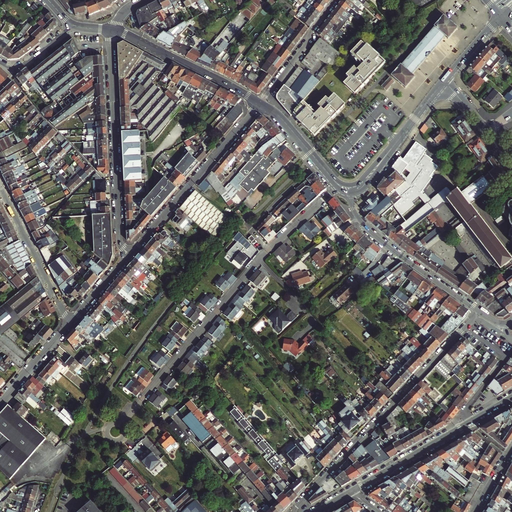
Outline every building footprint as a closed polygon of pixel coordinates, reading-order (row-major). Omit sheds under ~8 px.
[(85,0),(86,2),(89,13),(90,15),(101,11),(96,5),(92,0),(85,0)] [(106,0),(92,0),(96,5),(101,11),(112,6),(111,5),(106,0)] [(168,0),(159,0),(158,1),(164,11),(168,9),(169,10),(172,8),(170,6),(171,6),(168,0)] [(168,0),(171,6),(173,4),(174,6),(173,6),(176,12),(180,10),(180,9),(174,0),(168,0)] [(184,4),(181,0),(174,0),(180,9),(181,9),(185,6),(184,4)] [(195,0),(181,0),(184,4),(185,6),(186,8),(197,3),(195,0)] [(248,23),(265,3),(261,0),(248,0),(242,8),(239,11),(241,12),(248,18),(246,21),(248,23)] [(309,0),(307,3),(321,13),(324,9),(312,0),(309,0)] [(322,0),(312,0),(324,9),(328,4),(322,0)] [(338,5),(352,15),(354,17),(357,13),(355,11),(341,0),(338,5)] [(341,0),(355,11),(357,13),(360,9),(358,7),(348,0),(341,0)] [(164,11),(158,1),(148,6),(153,15),(155,14),(158,18),(159,19),(162,23),(163,25),(165,27),(167,30),(168,31),(182,24),(175,15),(168,19),(167,17),(164,11)] [(76,16),(89,13),(86,2),(74,6),(70,2),(64,6),(71,15),(76,16)] [(307,3),(304,8),(317,18),(320,15),(321,13),(307,3)] [(334,9),(334,10),(348,20),(352,15),(338,5),(334,9)] [(153,15),(148,6),(138,11),(137,14),(141,29),(153,21),(158,18),(155,14),(153,15)] [(304,8),(300,12),(314,23),(317,18),(304,8)] [(58,21),(48,10),(40,17),(53,30),(57,26),(58,21)] [(331,14),(344,25),(348,20),(334,10),(331,14)] [(230,23),(232,24),(241,12),(239,11),(236,15),(230,23)] [(296,17),(310,27),(314,23),(300,12),(296,17)] [(331,14),(327,19),(341,29),(344,25),(331,14)] [(435,27),(401,66),(401,65),(392,76),(406,88),(415,77),(412,75),(445,36),(448,38),(457,28),(444,16),(435,27)] [(38,18),(36,21),(48,34),(49,33),(53,30),(40,17),(38,18)] [(140,30),(146,34),(155,28),(162,23),(159,19),(154,23),(153,21),(141,29),(140,30)] [(341,29),(327,19),(324,24),(323,24),(337,34),(341,29)] [(245,20),(237,29),(240,32),(248,23),(246,21),(245,20)] [(34,24),(39,29),(32,35),(34,37),(38,40),(40,42),(48,34),(36,21),(34,24)] [(182,24),(168,31),(164,34),(161,36),(157,40),(171,49),(180,36),(188,27),(185,22),(184,23),(182,24)] [(32,26),(28,24),(18,36),(21,39),(22,38),(23,37),(27,32),(31,27),(32,26)] [(303,24),(298,30),(290,24),(288,26),(292,29),(296,32),(302,37),(309,29),(303,24)] [(320,29),(333,39),(337,34),(323,24),(320,29)] [(155,28),(146,34),(150,36),(151,37),(165,27),(163,25),(157,29),(155,28)] [(165,27),(151,37),(157,40),(161,36),(164,34),(162,32),(167,30),(165,27)] [(294,34),(290,40),(292,42),(296,45),(300,40),(302,37),(296,32),(292,29),(290,31),(294,34)] [(316,33),(322,37),(330,44),(333,39),(320,29),(316,33)] [(0,34),(0,54),(2,56),(10,43),(11,41),(0,34)] [(24,38),(28,43),(33,49),(35,47),(40,43),(40,42),(38,40),(34,37),(30,40),(26,36),(24,38)] [(183,38),(180,36),(171,49),(171,50),(178,53),(186,41),(183,39),(183,38)] [(284,48),(290,53),(296,45),(292,42),(290,40),(288,39),(285,36),(284,38),(289,42),(284,48)] [(20,40),(19,41),(28,53),(32,50),(33,49),(28,43),(24,38),(23,37),(22,38),(21,39),(20,40)] [(84,60),(82,56),(73,39),(64,46),(75,66),(70,70),(79,83),(91,73),(94,73),(93,58),(86,59),(84,60)] [(316,56),(320,59),(326,64),(332,68),(343,56),(320,39),(310,52),(316,56)] [(186,41),(178,53),(186,57),(193,49),(196,44),(195,44),(194,43),(195,43),(194,40),(193,40),(193,41),(190,47),(189,46),(190,43),(186,41)] [(211,46),(209,49),(204,55),(197,63),(200,64),(202,65),(210,69),(213,63),(216,60),(223,51),(229,45),(224,40),(219,47),(214,43),(211,46)] [(209,49),(211,46),(203,40),(200,44),(202,46),(203,45),(209,49)] [(19,41),(16,47),(24,56),(28,53),(19,41)] [(119,80),(126,80),(144,53),(123,42),(117,44),(119,80)] [(361,42),(351,53),(361,64),(356,69),(355,67),(347,76),(350,79),(344,84),(355,94),(373,75),(372,74),(375,72),(376,73),(385,63),(367,46),(366,47),(361,42)] [(488,47),(493,51),(496,47),(492,42),(488,47)] [(10,43),(2,56),(7,59),(16,47),(10,43)] [(235,57),(233,60),(229,67),(224,76),(232,80),(237,72),(238,70),(243,62),(238,59),(242,54),(241,54),(246,48),(242,45),(237,50),(237,51),(238,52),(237,54),(235,57)] [(267,48),(273,53),(276,55),(278,52),(269,45),(267,48)] [(31,73),(33,76),(54,102),(57,100),(58,103),(60,105),(64,110),(49,122),(55,128),(70,118),(77,113),(79,111),(83,109),(81,107),(84,104),(79,98),(78,100),(70,90),(79,83),(70,70),(75,66),(64,46),(39,66),(31,73)] [(16,47),(7,59),(9,60),(20,59),(24,56),(16,47)] [(483,52),(497,64),(499,62),(502,65),(505,62),(493,51),(488,47),(483,52)] [(278,56),(284,61),(290,53),(284,48),(278,56)] [(204,55),(193,49),(186,57),(189,59),(197,63),(204,55)] [(96,50),(82,56),(84,60),(86,59),(93,58),(94,57),(104,57),(104,53),(104,52),(96,52),(96,50)] [(223,51),(216,60),(213,63),(210,69),(215,71),(219,62),(220,62),(222,58),(223,59),(227,54),(223,51)] [(483,52),(479,57),(492,69),(497,64),(483,52)] [(152,83),(167,65),(144,53),(126,80),(119,80),(120,99),(121,108),(130,107),(137,109),(137,110),(137,113),(138,116),(138,119),(138,122),(138,125),(142,125),(143,128),(143,131),(147,131),(149,137),(150,141),(152,143),(172,120),(182,109),(176,105),(171,99),(167,96),(165,94),(163,93),(152,83)] [(219,62),(215,71),(220,74),(226,60),(227,61),(230,56),(229,55),(227,54),(223,59),(222,58),(220,62),(219,62)] [(226,60),(220,74),(222,75),(224,76),(229,67),(233,60),(235,57),(233,55),(232,57),(230,56),(227,61),(226,60)] [(278,56),(275,60),(267,55),(266,57),(263,55),(261,57),(268,62),(278,69),(284,61),(278,56)] [(104,72),(104,57),(94,57),(93,58),(94,73),(104,72)] [(479,57),(474,63),(488,75),(490,72),(492,74),(494,71),(492,69),(479,57)] [(278,69),(268,62),(262,70),(266,73),(272,77),(277,70),(278,69)] [(172,80),(180,67),(173,63),(161,80),(165,82),(168,78),(172,80)] [(469,68),(474,72),(477,74),(483,80),(488,75),(474,63),(472,65),(469,68)] [(188,71),(180,67),(172,80),(171,81),(177,85),(180,81),(184,83),(191,72),(188,71)] [(0,84),(8,76),(0,68),(0,84)] [(21,72),(28,81),(33,76),(31,73),(27,68),(21,72)] [(238,83),(243,86),(251,73),(246,70),(243,76),(238,83)] [(292,87),(290,90),(284,86),(278,94),(278,101),(291,116),(293,114),(295,113),(294,112),(303,101),(320,81),(316,78),(315,79),(305,71),(303,74),(300,76),(298,79),(296,82),(294,84),(292,87)] [(20,87),(23,85),(27,91),(30,89),(32,92),(35,90),(28,81),(21,72),(16,77),(14,79),(20,87)] [(105,97),(105,77),(104,72),(94,73),(91,73),(79,83),(70,90),(78,100),(79,98),(84,104),(81,107),(83,109),(88,106),(101,97),(105,97)] [(183,94),(188,86),(196,75),(191,72),(184,83),(179,90),(182,94),(183,94)] [(232,80),(238,83),(243,76),(237,72),(232,80)] [(243,86),(250,90),(254,82),(256,79),(256,78),(257,75),(251,73),(243,86)] [(259,80),(266,85),(272,77),(266,73),(261,78),(257,75),(256,78),(257,79),(259,80)] [(475,92),(484,81),(483,80),(477,74),(467,85),(475,92)] [(186,105),(180,100),(176,105),(182,109),(193,120),(198,115),(196,114),(190,109),(189,108),(192,102),(194,99),(196,93),(204,79),(196,75),(188,86),(183,94),(182,96),(184,97),(189,100),(186,105)] [(390,78),(382,86),(387,90),(395,82),(390,78)] [(200,101),(206,90),(205,90),(211,83),(205,80),(204,79),(196,93),(199,94),(196,100),(199,102),(200,101)] [(259,80),(257,84),(254,82),(250,90),(257,94),(259,94),(266,85),(259,80)] [(13,81),(9,85),(18,95),(22,92),(22,91),(13,81)] [(179,90),(184,83),(180,81),(177,85),(175,87),(178,90),(179,90)] [(210,101),(222,89),(213,84),(211,83),(205,90),(206,90),(208,92),(206,95),(211,98),(207,103),(208,104),(210,101)] [(9,85),(5,89),(10,94),(14,99),(16,97),(18,95),(9,85)] [(0,93),(0,110),(4,107),(10,102),(12,100),(10,99),(8,101),(6,98),(10,94),(5,89),(0,93)] [(210,101),(214,105),(227,91),(222,89),(210,101)] [(174,95),(168,90),(165,94),(167,96),(171,99),(174,95)] [(503,97),(495,90),(486,101),(493,108),(503,97)] [(218,109),(222,105),(232,94),(230,93),(227,91),(214,105),(218,109)] [(22,104),(28,98),(24,94),(18,99),(22,104)] [(232,94),(222,105),(225,107),(221,112),(222,113),(226,108),(237,97),(232,94)] [(174,95),(171,99),(176,105),(180,100),(177,98),(174,95)] [(295,113),(293,114),(298,118),(297,119),(315,137),(324,127),(323,126),(325,124),(326,125),(345,105),(334,95),(329,100),(326,98),(318,106),(319,108),(314,113),(303,101),(294,112),(295,113)] [(105,97),(101,97),(88,106),(91,109),(106,109),(106,102),(105,97)] [(237,97),(226,108),(230,112),(237,104),(242,99),(237,97)] [(16,109),(22,104),(18,99),(15,101),(13,100),(12,100),(10,102),(16,109)] [(45,117),(53,110),(51,108),(58,103),(57,100),(54,102),(49,106),(41,112),(45,117)] [(10,102),(4,107),(10,114),(16,109),(10,102)] [(210,106),(208,104),(201,111),(203,113),(210,106)] [(237,104),(230,112),(225,117),(234,124),(238,119),(243,113),(242,107),(237,104)] [(77,113),(85,123),(107,122),(106,116),(93,117),(93,113),(92,114),(90,110),(91,109),(88,106),(83,109),(79,111),(77,113)] [(7,118),(10,114),(4,107),(0,110),(0,114),(4,120),(14,131),(20,126),(19,125),(17,123),(13,126),(7,118)] [(31,114),(30,115),(32,117),(37,121),(41,116),(37,112),(36,109),(35,108),(30,113),(31,114)] [(54,112),(53,110),(45,117),(49,121),(62,110),(60,108),(54,112)] [(28,110),(22,116),(25,119),(28,117),(27,116),(30,113),(28,110)] [(32,117),(28,121),(27,120),(26,121),(32,126),(37,121),(32,117)] [(225,117),(223,120),(231,127),(234,124),(225,117)] [(259,131),(269,122),(263,117),(260,117),(250,127),(256,133),(259,131)] [(451,123),(459,133),(469,126),(464,118),(459,122),(457,119),(451,123)] [(0,140),(15,133),(14,131),(4,120),(0,122),(0,128),(3,132),(0,133),(0,140)] [(222,121),(220,123),(228,130),(231,127),(223,120),(222,121)] [(271,120),(269,122),(259,131),(264,136),(276,126),(271,120)] [(47,129),(43,133),(47,136),(54,129),(50,126),(46,122),(45,121),(42,124),(47,129)] [(220,123),(218,125),(226,132),(228,130),(220,123)] [(218,125),(216,128),(224,135),(226,132),(218,125)] [(281,133),(276,126),(264,136),(266,139),(263,142),(260,144),(260,145),(261,146),(262,147),(281,133)] [(470,137),(475,133),(469,126),(459,133),(462,138),(467,144),(472,140),(470,137)] [(247,131),(245,134),(251,140),(256,133),(250,127),(247,131)] [(50,140),(58,133),(54,129),(47,136),(50,140)] [(447,136),(442,130),(437,133),(437,132),(431,136),(437,144),(447,136)] [(145,181),(140,131),(122,132),(122,133),(123,133),(123,138),(123,139),(123,144),(123,145),(123,151),(124,157),(123,157),(123,158),(124,158),(124,163),(124,164),(124,169),(124,170),(124,175),(124,176),(124,182),(136,181),(137,181),(145,181)] [(43,133),(40,136),(36,132),(32,136),(36,140),(40,144),(43,140),(47,136),(43,133)] [(20,138),(15,133),(0,140),(0,153),(23,141),(20,138)] [(287,140),(281,133),(262,147),(254,155),(250,160),(240,172),(246,177),(239,185),(241,187),(247,180),(260,166),(272,152),(274,151),(274,150),(275,150),(277,148),(278,146),(286,140),(287,140)] [(59,134),(57,137),(62,143),(65,140),(63,138),(61,136),(59,134)] [(186,148),(193,158),(199,163),(207,155),(202,143),(200,137),(198,134),(193,137),(196,142),(199,141),(200,145),(198,148),(198,147),(196,149),(193,144),(192,145),(189,139),(185,142),(186,144),(187,146),(186,148)] [(245,134),(241,138),(252,149),(253,148),(252,147),(254,146),(255,147),(256,145),(251,140),(245,134)] [(43,140),(40,144),(43,147),(50,140),(47,136),(43,140)] [(252,149),(241,138),(237,143),(248,154),(250,152),(252,149)] [(29,148),(32,151),(40,144),(36,140),(32,144),(27,140),(26,139),(23,142),(28,147),(29,148)] [(472,140),(467,144),(473,153),(475,154),(485,147),(479,139),(475,143),(472,140)] [(65,140),(62,143),(60,145),(67,152),(72,146),(65,140)] [(23,141),(0,153),(0,161),(28,147),(23,142),(23,141)] [(79,150),(83,154),(108,153),(108,152),(108,141),(91,142),(84,142),(84,145),(89,145),(89,148),(77,148),(79,150)] [(248,154),(237,143),(233,147),(240,154),(244,158),(248,154)] [(36,155),(43,147),(40,144),(32,151),(33,152),(35,154),(36,155)] [(67,152),(60,145),(57,147),(54,150),(61,157),(67,152)] [(254,155),(262,147),(261,146),(253,154),(254,155)] [(28,147),(0,161),(0,169),(16,161),(33,152),(32,151),(29,148),(28,147)] [(235,156),(236,158),(240,161),(242,159),(238,156),(240,154),(233,147),(230,151),(235,156)] [(484,166),(489,161),(486,158),(490,154),(485,147),(475,154),(484,166)] [(278,159),(280,162),(285,166),(288,164),(295,155),(288,148),(281,156),(278,159)] [(49,156),(56,162),(61,157),(54,150),(53,151),(54,152),(53,153),(51,155),(49,156)] [(276,152),(274,150),(274,151),(272,152),(260,166),(247,180),(252,185),(272,164),(273,165),(275,162),(278,159),(281,156),(276,152)] [(229,163),(235,156),(230,151),(229,151),(223,157),(229,163)] [(87,167),(79,158),(81,156),(80,155),(77,157),(74,160),(76,161),(78,163),(89,175),(94,170),(89,165),(87,167)] [(45,163),(50,168),(56,162),(49,156),(45,160),(43,162),(44,163),(45,164),(45,163)] [(223,157),(218,164),(225,170),(226,171),(231,165),(229,163),(223,157)] [(505,178),(506,174),(493,157),(489,161),(495,169),(484,177),(492,188),(505,178)] [(94,166),(99,172),(103,171),(104,177),(109,173),(108,162),(108,159),(98,160),(99,166),(94,166)] [(18,165),(16,161),(0,169),(3,176),(21,166),(20,163),(18,165)] [(73,170),(75,172),(83,181),(89,175),(78,163),(76,161),(70,167),(71,167),(73,170)] [(171,175),(172,176),(181,184),(186,179),(167,163),(165,165),(173,173),(171,175)] [(25,164),(21,166),(3,176),(6,181),(22,173),(28,170),(25,164)] [(212,171),(218,176),(217,177),(221,183),(226,178),(227,176),(226,175),(225,176),(222,174),(225,170),(218,164),(212,171)] [(267,171),(273,165),(272,164),(252,185),(247,180),(241,187),(248,193),(251,189),(254,191),(270,173),(267,171)] [(212,171),(199,187),(204,191),(211,184),(217,191),(218,190),(234,213),(240,209),(235,202),(232,199),(231,198),(225,189),(224,188),(221,183),(217,177),(218,176),(212,171)] [(405,182),(396,171),(386,180),(396,190),(405,182)] [(73,175),(70,178),(71,179),(78,186),(83,181),(75,172),(73,175)] [(25,179),(22,173),(6,181),(7,184),(9,187),(25,179)] [(64,183),(72,191),(78,186),(71,179),(68,182),(62,175),(59,178),(62,181),(64,183)] [(91,181),(92,195),(96,194),(106,194),(106,180),(103,180),(98,175),(96,175),(96,180),(91,181)] [(310,188),(320,180),(315,175),(313,175),(302,184),(300,187),(302,190),(306,186),(310,188)] [(181,184),(172,176),(168,181),(177,189),(181,184)] [(483,176),(461,194),(470,206),(473,203),(474,203),(492,188),(484,177),(483,176)] [(159,182),(161,184),(148,198),(153,203),(150,206),(144,200),(143,203),(142,207),(141,209),(151,218),(157,211),(177,189),(168,181),(164,177),(159,182)] [(378,190),(386,199),(389,196),(393,202),(400,195),(396,190),(386,180),(385,178),(384,178),(384,179),(383,181),(383,180),(382,181),(381,183),(380,183),(381,183),(379,185),(378,187),(377,187),(378,187),(378,189),(377,189),(377,190),(378,190)] [(28,185),(25,179),(9,187),(12,193),(28,185)] [(302,190),(299,192),(302,196),(292,205),(286,210),(282,213),(275,220),(272,223),(268,227),(260,234),(268,243),(293,219),(327,189),(320,180),(310,188),(306,186),(302,190)] [(229,184),(225,189),(231,198),(234,196),(238,191),(229,184)] [(32,191),(28,185),(12,193),(15,200),(32,191)] [(292,205),(302,196),(299,192),(302,190),(300,187),(285,199),(281,204),(285,208),(290,203),(292,205)] [(36,189),(32,191),(15,200),(18,206),(35,197),(34,194),(37,193),(36,189)] [(179,209),(195,222),(203,229),(213,239),(230,220),(196,190),(179,209)] [(406,222),(401,226),(406,233),(408,232),(409,231),(411,230),(429,216),(435,212),(432,208),(429,204),(427,201),(424,197),(419,190),(414,195),(408,200),(405,196),(396,204),(394,206),(399,212),(406,222)] [(447,200),(464,222),(457,228),(456,229),(456,230),(456,231),(457,232),(461,237),(463,236),(463,235),(464,234),(464,232),(464,231),(464,230),(465,229),(468,227),(496,263),(494,265),(498,271),(504,267),(511,260),(505,252),(484,225),(470,206),(461,194),(458,190),(447,200)] [(408,200),(414,195),(411,192),(405,196),(408,200)] [(125,204),(143,203),(144,200),(145,199),(136,199),(136,195),(125,196),(125,204)] [(381,204),(388,211),(394,206),(396,204),(393,202),(389,196),(386,199),(382,202),(381,204)] [(511,196),(499,207),(498,207),(498,208),(499,208),(503,213),(503,214),(504,214),(507,219),(508,219),(508,220),(509,220),(509,221),(510,223),(509,223),(509,224),(510,224),(511,227),(511,228),(511,229),(511,230),(510,231),(509,231),(509,232),(509,233),(509,234),(509,235),(509,236),(508,237),(509,237),(510,238),(511,239),(511,240),(511,241),(511,242),(511,241),(511,196)] [(36,197),(35,197),(18,206),(21,211),(38,202),(36,197)] [(373,225),(386,213),(388,211),(381,204),(382,202),(377,197),(372,202),(370,200),(370,199),(366,203),(368,205),(363,210),(368,216),(365,219),(373,225)] [(334,198),(329,203),(335,211),(341,206),(334,198)] [(23,215),(24,218),(40,210),(38,207),(40,206),(39,202),(38,202),(21,211),(23,215)] [(125,204),(126,212),(133,212),(140,211),(141,209),(142,207),(143,203),(125,204)] [(281,204),(275,209),(279,213),(285,208),(281,204)] [(330,215),(335,222),(346,213),(344,210),(341,206),(335,211),(329,215),(330,215)] [(111,207),(91,208),(92,212),(85,212),(85,214),(83,214),(83,216),(95,215),(104,215),(111,215),(111,207)] [(40,210),(24,218),(27,224),(45,215),(42,209),(40,210)] [(138,220),(144,226),(151,218),(141,209),(140,211),(139,213),(141,216),(138,220)] [(195,222),(179,209),(176,213),(178,214),(173,220),(173,222),(175,223),(177,223),(180,226),(187,219),(188,220),(189,222),(190,223),(192,225),(195,222)] [(126,220),(134,220),(136,220),(136,219),(137,217),(138,215),(134,216),(133,212),(126,212),(126,220)] [(272,223),(275,220),(274,218),(276,216),(273,212),(263,222),(268,227),(272,223)] [(388,224),(392,227),(397,222),(401,226),(406,222),(399,212),(388,224)] [(434,222),(440,218),(435,212),(429,216),(434,222)] [(330,233),(351,219),(346,213),(335,222),(327,228),(330,233)] [(392,227),(388,224),(384,220),(388,214),(386,213),(373,225),(385,235),(392,227)] [(93,253),(94,254),(109,267),(110,265),(113,256),(112,224),(111,218),(104,219),(104,215),(95,215),(96,222),(100,222),(100,227),(96,228),(97,241),(101,241),(101,246),(97,247),(97,251),(93,253)] [(330,215),(321,222),(327,228),(335,222),(330,215)] [(28,225),(32,233),(44,226),(45,225),(42,220),(44,219),(43,217),(28,225)] [(0,228),(10,223),(7,218),(0,221),(0,228)] [(440,218),(434,222),(443,233),(449,229),(440,218)] [(180,226),(184,230),(190,223),(189,222),(188,220),(187,219),(180,226)] [(127,232),(127,240),(131,241),(140,231),(135,227),(134,228),(134,226),(134,225),(134,224),(136,220),(134,220),(126,220),(126,224),(127,227),(126,227),(126,228),(127,228),(127,231),(127,232)] [(134,228),(135,227),(140,231),(144,226),(138,220),(134,225),(134,226),(134,228)] [(260,234),(268,227),(263,222),(256,230),(260,234)] [(312,226),(308,222),(298,231),(301,234),(303,233),(310,241),(321,231),(314,224),(312,226)] [(0,235),(13,229),(10,223),(0,228),(0,235)] [(49,232),(53,229),(48,223),(45,227),(46,231),(47,232),(51,236),(37,243),(47,262),(53,258),(48,247),(56,243),(55,241),(56,240),(57,236),(54,233),(52,235),(49,232)] [(357,244),(364,237),(353,226),(344,232),(357,244)] [(385,235),(390,239),(399,227),(398,226),(397,226),(396,226),(395,226),(394,226),(393,226),(392,227),(385,235)] [(399,227),(390,239),(392,241),(394,242),(406,233),(401,226),(399,227)] [(0,242),(16,235),(13,229),(0,235),(0,242)] [(39,230),(32,234),(37,243),(51,236),(47,232),(44,234),(43,233),(41,234),(39,230)] [(157,234),(153,238),(161,245),(169,251),(171,249),(167,245),(166,246),(164,244),(169,238),(170,239),(172,238),(167,234),(168,233),(165,231),(164,231),(163,230),(159,236),(157,234)] [(407,252),(413,243),(406,238),(408,236),(406,233),(394,242),(400,247),(401,247),(407,252)] [(18,239),(16,235),(0,242),(0,249),(8,246),(6,243),(8,242),(9,243),(18,239)] [(424,248),(427,250),(442,238),(440,236),(439,235),(426,246),(424,248)] [(226,255),(233,261),(231,263),(238,269),(240,266),(241,266),(242,265),(245,267),(251,260),(248,257),(247,258),(240,252),(244,248),(246,250),(250,245),(241,237),(226,255)] [(373,245),(364,237),(357,244),(356,246),(359,249),(356,252),(359,255),(361,257),(373,245)] [(151,242),(149,244),(160,254),(167,260),(170,256),(159,247),(161,245),(153,238),(151,242)] [(16,269),(19,272),(31,264),(19,240),(8,246),(0,249),(0,250),(1,252),(5,256),(12,264),(16,269)] [(424,248),(426,246),(423,242),(421,243),(420,243),(417,246),(413,243),(407,252),(412,256),(414,257),(419,252),(424,248)] [(160,254),(149,244),(144,249),(162,264),(164,261),(161,259),(161,258),(158,256),(160,254)] [(461,244),(456,247),(464,257),(468,254),(461,244)] [(287,249),(284,245),(278,250),(273,254),(276,257),(278,256),(285,264),(296,254),(290,247),(287,249)] [(381,251),(373,245),(361,257),(363,259),(365,256),(373,262),(381,251)] [(321,250),(313,257),(322,268),(337,254),(332,248),(325,255),(321,250)] [(459,289),(464,283),(453,275),(442,267),(445,262),(427,250),(424,248),(419,252),(414,257),(459,289)] [(159,267),(162,264),(144,249),(139,255),(135,259),(146,268),(148,270),(150,268),(146,264),(148,262),(148,263),(149,263),(150,263),(151,263),(152,263),(153,262),(159,267)] [(47,262),(49,266),(64,255),(65,257),(67,256),(63,251),(62,251),(53,258),(47,262)] [(93,261),(105,271),(109,267),(94,254),(90,259),(93,261)] [(64,255),(49,266),(53,275),(59,287),(66,281),(68,279),(74,274),(76,272),(73,267),(74,266),(70,260),(67,256),(65,257),(64,255)] [(9,267),(12,264),(5,256),(2,259),(9,267)] [(384,263),(389,267),(397,262),(389,256),(384,263)] [(462,265),(471,275),(478,268),(481,271),(482,273),(483,274),(486,271),(478,259),(474,262),(471,258),(462,265)] [(0,269),(3,272),(9,267),(2,259),(0,260),(0,269)] [(146,268),(135,259),(131,264),(146,277),(149,279),(151,276),(145,270),(146,268)] [(89,268),(91,270),(99,278),(105,271),(93,261),(88,266),(89,268)] [(87,271),(89,268),(88,266),(86,265),(85,264),(83,262),(81,264),(87,271)] [(385,270),(389,267),(384,263),(382,262),(380,265),(375,269),(378,274),(385,270)] [(453,275),(464,283),(471,275),(462,265),(457,271),(445,262),(442,267),(453,275)] [(399,280),(409,267),(403,263),(401,263),(395,268),(390,271),(396,278),(396,279),(395,281),(398,283),(400,280),(399,280)] [(18,273),(26,283),(36,274),(31,264),(19,272),(18,273)] [(127,268),(138,278),(142,281),(146,277),(131,264),(127,268)] [(19,272),(16,269),(13,271),(9,267),(3,272),(10,280),(14,276),(18,273),(19,272)] [(357,267),(353,272),(357,278),(363,272),(357,267)] [(410,268),(409,267),(399,280),(400,280),(398,283),(396,285),(397,285),(400,288),(407,279),(413,271),(410,268)] [(137,280),(138,278),(127,268),(123,273),(142,289),(144,287),(142,285),(137,280)] [(470,296),(474,292),(478,287),(473,283),(482,273),(481,271),(478,268),(471,275),(464,283),(459,289),(470,296)] [(91,287),(99,278),(91,270),(84,278),(86,281),(91,287)] [(256,273),(250,280),(261,290),(265,286),(263,284),(261,282),(263,279),(264,280),(267,277),(260,270),(257,273),(256,273)] [(287,284),(291,288),(296,286),(297,287),(311,280),(307,271),(301,274),(300,272),(292,275),(293,279),(285,282),(287,284)] [(394,281),(396,278),(390,271),(386,274),(385,275),(389,281),(388,282),(392,286),(394,284),(393,284),(395,282),(394,281)] [(413,271),(407,279),(411,281),(405,289),(413,295),(425,280),(413,271)] [(229,284),(230,285),(236,278),(229,272),(223,279),(222,278),(216,285),(223,292),(229,284)] [(24,284),(26,283),(18,273),(14,276),(10,280),(17,289),(23,283),(24,284)] [(119,278),(132,290),(134,288),(138,291),(139,291),(142,294),(144,291),(142,289),(123,273),(121,275),(119,278)] [(488,297),(505,285),(504,283),(507,281),(501,274),(496,277),(499,281),(492,287),(487,290),(479,296),(476,300),(480,304),(483,305),(490,300),(488,297)] [(389,281),(385,275),(376,282),(377,282),(389,291),(390,289),(385,285),(388,282),(389,281)] [(9,328),(19,319),(24,315),(29,312),(37,304),(47,296),(37,276),(0,306),(0,335),(4,332),(9,328)] [(362,285),(363,286),(366,291),(373,285),(377,282),(376,282),(374,278),(373,278),(372,276),(362,285)] [(119,278),(115,282),(130,296),(134,291),(132,290),(119,278)] [(86,281),(81,287),(79,285),(73,279),(71,282),(68,279),(66,281),(73,289),(78,293),(82,297),(88,290),(91,287),(86,281)] [(421,298),(431,284),(425,280),(413,295),(410,299),(406,304),(410,307),(418,296),(421,298)] [(73,289),(66,281),(59,287),(64,296),(65,297),(66,297),(67,296),(67,295),(71,299),(71,300),(72,301),(73,301),(74,300),(74,299),(74,298),(78,293),(73,289)] [(130,296),(115,282),(113,285),(111,287),(124,299),(126,297),(131,301),(134,299),(132,298),(130,296)] [(478,287),(474,292),(479,296),(487,290),(484,286),(486,285),(484,282),(478,287)] [(4,285),(0,288),(0,292),(0,293),(8,287),(7,285),(8,284),(7,283),(5,284),(4,285)] [(347,284),(334,296),(332,298),(331,300),(334,303),(336,303),(338,301),(341,304),(355,292),(347,284)] [(438,288),(431,284),(421,298),(422,299),(426,302),(438,288)] [(511,296),(511,299),(511,300),(511,301),(511,288),(511,287),(509,285),(507,287),(503,290),(505,292),(507,290),(511,296)] [(241,293),(240,292),(234,299),(243,306),(255,292),(248,286),(241,293)] [(124,299),(111,287),(107,292),(121,304),(122,302),(124,304),(127,301),(124,299)] [(438,288),(426,302),(424,305),(421,309),(425,312),(429,306),(432,309),(444,293),(443,292),(438,288)] [(398,290),(394,295),(406,304),(410,299),(398,290)] [(503,290),(495,296),(497,299),(498,300),(502,297),(504,299),(505,301),(509,298),(505,292),(503,290)] [(107,292),(103,296),(123,314),(124,313),(128,316),(131,313),(121,304),(107,292)] [(271,298),(276,301),(280,297),(275,293),(271,298)] [(450,297),(444,293),(432,309),(434,311),(435,310),(437,312),(440,309),(450,297)] [(214,303),(215,303),(218,300),(210,294),(208,297),(207,296),(200,304),(208,310),(214,303)] [(410,307),(406,304),(394,295),(390,301),(400,309),(422,329),(423,328),(440,345),(442,343),(449,336),(440,329),(433,324),(429,321),(430,319),(425,314),(423,317),(418,312),(417,313),(415,311),(411,307),(410,307)] [(47,296),(37,304),(44,317),(55,311),(47,296)] [(98,302),(104,308),(105,306),(120,319),(124,315),(123,314),(103,296),(98,302)] [(497,299),(495,296),(490,300),(483,305),(486,308),(497,299)] [(453,299),(450,297),(440,309),(444,312),(444,311),(453,299)] [(501,304),(505,309),(509,314),(511,311),(511,301),(511,300),(509,298),(505,301),(501,304)] [(223,314),(231,321),(242,308),(243,306),(234,299),(231,302),(228,306),(230,307),(223,314)] [(462,306),(453,299),(444,311),(451,317),(462,306)] [(498,300),(497,299),(486,308),(489,310),(495,306),(498,308),(502,311),(505,309),(501,304),(498,300)] [(92,308),(99,314),(104,309),(104,308),(98,302),(92,308)] [(201,311),(194,304),(191,307),(188,304),(181,312),(193,322),(199,315),(198,314),(201,311)] [(468,316),(469,311),(462,306),(451,317),(449,319),(443,326),(440,329),(449,336),(468,316)] [(99,314),(92,308),(89,312),(86,315),(102,329),(109,322),(104,318),(99,314)] [(502,311),(495,315),(496,316),(497,317),(498,317),(503,317),(504,317),(509,314),(505,309),(502,311)] [(273,326),(273,331),(278,335),(282,331),(281,330),(287,325),(288,325),(296,318),(290,312),(285,317),(285,319),(284,320),(281,317),(282,317),(277,312),(276,313),(273,310),(269,313),(272,317),(269,320),(274,325),(273,326)] [(429,321),(433,324),(439,318),(435,314),(430,319),(429,321)] [(24,315),(19,319),(26,325),(30,320),(24,315)] [(102,329),(86,315),(82,320),(98,333),(102,329)] [(219,317),(213,324),(214,325),(208,333),(216,339),(225,328),(223,326),(226,323),(219,317)] [(52,332),(36,318),(32,323),(48,336),(52,332)] [(82,320),(78,325),(93,337),(96,333),(103,340),(104,338),(98,333),(82,320)] [(180,336),(181,337),(187,330),(178,322),(172,330),(173,330),(170,333),(177,339),(180,336)] [(48,336),(32,323),(28,327),(30,329),(40,338),(44,341),(48,336)] [(74,329),(80,334),(87,341),(89,343),(93,338),(93,337),(78,325),(74,329)] [(4,332),(15,342),(19,337),(18,336),(9,328),(4,332)] [(434,351),(440,345),(423,328),(422,329),(420,331),(427,339),(429,338),(430,339),(423,347),(431,355),(434,351)] [(40,338),(30,329),(28,332),(29,333),(23,340),(31,347),(37,341),(38,341),(40,338)] [(75,339),(80,334),(74,329),(66,338),(76,351),(83,346),(75,339)] [(281,343),(282,352),(289,351),(291,352),(294,352),(298,354),(299,351),(304,342),(308,335),(302,331),(295,344),(290,341),(281,343)] [(175,342),(177,339),(170,333),(168,336),(167,336),(161,343),(169,351),(176,343),(175,342)] [(213,342),(205,336),(202,340),(210,346),(213,342)] [(418,346),(416,348),(419,350),(427,359),(431,355),(423,347),(414,338),(411,340),(418,346)] [(463,338),(459,342),(470,353),(469,354),(471,356),(473,353),(472,351),(470,349),(472,346),(463,338)] [(25,362),(0,340),(0,350),(3,353),(9,358),(20,368),(25,362)] [(202,340),(196,347),(194,346),(189,353),(197,361),(210,346),(202,340)] [(459,342),(455,346),(464,355),(467,352),(469,354),(470,353),(459,342)] [(424,362),(406,346),(405,344),(402,347),(405,349),(406,348),(407,349),(406,350),(410,354),(408,356),(408,357),(410,359),(411,360),(419,367),(424,362)] [(419,350),(416,348),(414,346),(412,348),(408,344),(406,346),(424,362),(427,359),(419,350)] [(451,350),(458,357),(460,355),(463,358),(461,360),(462,361),(463,360),(466,357),(464,355),(455,346),(451,350)] [(170,357),(160,349),(158,352),(157,351),(150,359),(160,367),(166,360),(167,361),(170,357)] [(398,353),(405,360),(408,357),(408,356),(401,350),(398,353)] [(461,362),(465,365),(467,363),(463,360),(462,361),(461,360),(458,357),(451,350),(449,352),(447,354),(459,365),(461,362)] [(9,358),(3,353),(0,356),(2,358),(0,359),(0,369),(3,372),(10,364),(7,361),(9,358)] [(87,353),(78,363),(82,366),(86,369),(94,359),(87,353)] [(397,360),(404,367),(413,374),(416,370),(408,363),(405,360),(398,353),(394,357),(397,360)] [(447,354),(444,358),(455,368),(459,365),(447,354)] [(492,370),(499,362),(490,355),(487,359),(489,361),(486,365),(492,370)] [(50,364),(57,370),(62,364),(64,365),(67,368),(69,366),(66,363),(57,356),(50,364)] [(66,363),(69,366),(76,372),(82,366),(78,363),(72,357),(66,363)] [(185,357),(183,360),(184,361),(178,369),(185,375),(194,364),(185,357)] [(440,361),(447,368),(452,372),(455,368),(444,358),(440,361)] [(408,363),(416,370),(419,367),(411,360),(408,363)] [(447,368),(440,361),(434,368),(440,373),(441,374),(447,368)] [(59,371),(57,370),(50,364),(45,370),(52,376),(55,379),(60,373),(59,371)] [(402,385),(405,383),(389,368),(386,371),(378,364),(376,366),(383,372),(399,388),(402,385)] [(389,368),(405,383),(413,374),(404,367),(399,372),(392,365),(389,368)] [(459,365),(455,368),(452,372),(454,375),(455,375),(460,371),(462,368),(459,365)] [(486,365),(479,374),(485,379),(492,370),(486,365)] [(511,371),(511,368),(505,365),(503,368),(510,374),(511,371)] [(141,376),(138,380),(146,386),(149,383),(148,382),(154,375),(143,366),(137,373),(141,376)] [(433,369),(432,370),(438,376),(440,373),(434,368),(433,369)] [(503,368),(494,380),(499,384),(504,392),(506,391),(511,387),(511,378),(510,374),(503,368)] [(39,376),(46,382),(52,376),(45,370),(39,376)] [(475,379),(472,382),(478,387),(485,379),(479,374),(475,371),(471,376),(475,379)] [(399,388),(383,372),(380,375),(388,384),(386,386),(394,394),(399,388)] [(170,375),(164,382),(165,384),(163,387),(170,393),(179,382),(170,375)] [(452,378),(460,385),(461,384),(462,383),(455,375),(454,375),(452,378)] [(43,386),(46,382),(39,376),(36,380),(43,386)] [(388,400),(377,389),(367,379),(364,377),(362,379),(367,385),(374,392),(371,395),(383,406),(384,404),(388,400)] [(423,380),(427,384),(429,385),(431,383),(425,377),(423,380)] [(34,389),(38,393),(44,386),(43,386),(36,380),(35,378),(32,382),(36,386),(34,389)] [(35,396),(38,393),(34,389),(36,386),(32,382),(30,380),(24,387),(35,396)] [(143,389),(146,386),(138,380),(136,383),(135,382),(134,382),(131,380),(125,387),(136,396),(142,388),(143,389)] [(499,384),(494,380),(491,383),(486,389),(488,390),(489,390),(491,389),(494,391),(497,396),(504,392),(499,384)] [(425,385),(421,381),(418,385),(425,393),(435,403),(438,400),(434,396),(433,397),(430,394),(432,392),(428,388),(430,386),(429,385),(427,384),(425,385)] [(464,384),(462,383),(461,384),(463,385),(467,389),(473,394),(477,389),(478,387),(472,382),(468,387),(464,383),(464,384)] [(394,394),(386,386),(382,383),(377,389),(388,400),(394,394)] [(461,384),(460,385),(454,392),(456,394),(463,387),(462,386),(463,385),(461,384)] [(425,393),(418,385),(413,391),(421,398),(433,410),(435,408),(425,398),(423,398),(422,397),(425,393)] [(35,396),(24,387),(14,398),(19,402),(22,405),(29,397),(44,410),(47,407),(41,401),(35,396)] [(377,411),(383,406),(371,395),(363,387),(360,390),(373,402),(370,404),(377,411)] [(467,389),(460,397),(466,402),(473,394),(467,389)] [(149,400),(158,408),(167,397),(159,391),(157,394),(155,393),(149,400)] [(421,398),(413,391),(410,393),(408,396),(418,406),(428,416),(431,413),(420,403),(419,403),(418,402),(421,398)] [(347,400),(367,423),(371,418),(359,402),(356,405),(355,404),(346,396),(345,397),(347,400)] [(408,396),(403,401),(414,411),(422,419),(424,416),(416,408),(418,406),(408,396)] [(466,402),(460,397),(453,406),(459,411),(463,406),(466,402)] [(377,411),(370,404),(368,402),(366,405),(359,399),(358,400),(359,402),(371,418),(373,417),(377,411)] [(364,426),(367,423),(347,400),(346,401),(347,402),(346,403),(348,406),(340,414),(345,420),(340,423),(339,424),(351,439),(354,436),(350,431),(358,424),(360,426),(362,424),(364,426)] [(198,410),(190,401),(185,406),(186,406),(193,415),(198,410)] [(398,406),(404,411),(414,421),(416,419),(412,414),(414,411),(403,401),(402,402),(398,406)] [(13,409),(21,417),(28,410),(22,405),(19,402),(15,407),(13,409)] [(438,406),(441,409),(446,414),(449,411),(441,404),(438,406)] [(0,469),(10,480),(35,451),(46,439),(39,432),(21,417),(13,409),(8,405),(0,414),(0,469)] [(203,443),(211,435),(208,432),(201,423),(193,415),(186,406),(180,412),(186,419),(183,421),(203,443)] [(454,416),(459,411),(453,406),(449,411),(446,414),(452,419),(454,416)] [(396,408),(392,412),(397,419),(401,416),(400,415),(396,408)] [(441,409),(440,410),(443,413),(442,414),(444,416),(441,420),(447,425),(452,419),(446,414),(441,409)] [(58,416),(69,425),(74,419),(64,410),(58,416)] [(203,416),(198,410),(193,415),(201,423),(206,419),(208,417),(212,414),(209,411),(203,416)] [(249,427),(251,424),(238,410),(229,418),(250,441),(262,455),(272,467),(274,466),(278,462),(274,459),(275,457),(249,427)] [(511,413),(511,411),(511,410),(506,412),(502,415),(506,421),(507,420),(511,423),(511,422),(511,416),(511,413)] [(395,425),(389,415),(386,418),(389,424),(392,428),(395,425)] [(502,426),(506,421),(502,415),(494,419),(499,428),(500,429),(501,428),(502,426)] [(340,434),(348,443),(351,439),(339,424),(340,423),(336,418),(334,420),(338,425),(335,428),(340,434)] [(201,423),(208,432),(214,428),(209,423),(206,419),(201,423)] [(441,420),(439,419),(436,423),(433,419),(432,419),(431,420),(439,430),(447,426),(447,425),(441,420)] [(499,428),(494,419),(492,421),(489,422),(494,431),(499,428)] [(439,430),(431,420),(430,422),(429,423),(427,421),(426,423),(428,425),(425,428),(433,434),(439,430)] [(506,421),(502,426),(501,428),(504,431),(511,436),(511,422),(511,423),(507,420),(506,421)] [(323,426),(342,449),(348,443),(340,434),(337,437),(322,421),(320,423),(323,426)] [(416,429),(420,426),(418,425),(417,423),(415,424),(413,422),(410,426),(413,431),(410,433),(416,443),(422,440),(416,429)] [(489,422),(479,428),(479,429),(506,449),(507,448),(508,446),(499,439),(496,437),(501,430),(500,429),(499,428),(494,431),(489,422)] [(189,438),(175,423),(170,428),(183,443),(189,438)] [(395,433),(392,428),(389,424),(382,428),(386,434),(388,438),(395,433)] [(329,445),(337,454),(342,449),(323,426),(321,428),(330,439),(329,439),(329,440),(327,442),(329,445)] [(416,443),(410,433),(406,426),(401,430),(411,447),(416,443)] [(423,430),(420,426),(416,429),(422,440),(427,437),(433,434),(425,428),(423,430)] [(211,435),(216,441),(221,436),(219,434),(214,428),(208,432),(211,435)] [(411,447),(401,430),(395,433),(405,450),(411,447)] [(511,440),(511,436),(504,431),(499,439),(508,446),(511,441),(511,440)] [(372,437),(390,458),(390,459),(398,454),(389,440),(388,441),(386,439),(384,442),(382,440),(380,438),(374,432),(371,435),(372,437)] [(164,436),(158,441),(169,454),(175,450),(176,450),(178,448),(178,446),(166,433),(163,436),(164,436)] [(405,450),(395,433),(388,438),(389,440),(398,454),(402,452),(405,450)] [(486,452),(489,446),(482,440),(473,433),(471,433),(466,436),(471,440),(486,452)] [(220,445),(224,449),(229,445),(234,440),(232,437),(226,442),(221,436),(216,441),(219,444),(220,445)] [(460,439),(470,447),(482,457),(486,452),(471,440),(466,436),(460,439)] [(365,449),(378,465),(390,458),(372,437),(371,438),(374,442),(365,449)] [(321,447),(332,460),(337,454),(329,445),(326,447),(320,440),(318,442),(316,439),(315,440),(321,447)] [(458,441),(455,442),(473,457),(478,461),(480,462),(481,460),(481,459),(475,454),(476,454),(469,449),(470,447),(460,439),(458,441)] [(287,466),(291,470),(296,465),(295,463),(304,455),(305,457),(311,452),(310,450),(308,448),(302,442),(300,444),(297,441),(279,456),(281,459),(287,466)] [(471,459),(473,457),(455,442),(448,446),(457,453),(458,454),(467,461),(476,468),(480,462),(478,461),(477,464),(471,459)] [(234,475),(241,469),(239,467),(231,458),(224,449),(220,445),(219,444),(210,451),(220,463),(222,461),(224,463),(234,475)] [(236,454),(229,445),(224,449),(231,458),(236,454)] [(366,461),(373,469),(375,467),(379,465),(378,465),(365,449),(362,445),(357,449),(362,455),(365,459),(366,461)] [(329,463),(332,460),(321,447),(316,452),(310,446),(308,448),(310,450),(311,452),(319,462),(325,468),(329,463)] [(457,453),(448,446),(442,450),(454,459),(458,454),(457,453)] [(489,446),(486,452),(482,457),(482,459),(481,459),(481,460),(493,467),(501,455),(496,452),(489,446)] [(146,466),(148,468),(150,468),(159,460),(156,457),(149,449),(144,453),(145,454),(140,459),(146,466)] [(367,472),(373,469),(366,461),(365,459),(362,455),(357,449),(352,455),(367,472)] [(444,461),(450,466),(455,470),(457,471),(459,469),(461,465),(454,459),(442,450),(435,454),(444,461)] [(241,459),(236,454),(231,458),(239,467),(246,460),(250,457),(247,454),(241,459)] [(442,464),(444,461),(435,454),(428,458),(450,476),(455,470),(450,466),(448,469),(442,464)] [(347,460),(354,468),(361,476),(367,472),(352,455),(347,460)] [(124,464),(130,471),(134,467),(125,457),(120,462),(120,463),(116,467),(118,469),(124,464)] [(421,462),(434,472),(436,475),(439,477),(440,478),(444,481),(446,483),(451,477),(450,476),(428,458),(421,462)] [(249,468),(245,464),(247,462),(246,460),(239,467),(241,469),(246,475),(252,471),(254,469),(257,466),(255,463),(249,468)] [(476,469),(478,470),(481,464),(484,466),(480,471),(488,476),(493,467),(481,460),(480,462),(476,468),(476,469)] [(467,461),(462,466),(473,474),(473,473),(475,470),(476,469),(476,468),(467,461)] [(421,462),(418,464),(426,471),(431,476),(434,472),(421,462)] [(340,468),(352,481),(358,478),(361,476),(354,468),(350,471),(344,464),(340,468)] [(425,472),(417,465),(413,467),(427,478),(428,479),(429,478),(425,472)] [(298,496),(306,488),(302,483),(298,478),(296,476),(290,481),(278,467),(276,468),(274,466),(272,467),(277,472),(283,479),(292,490),(298,496)] [(142,475),(134,467),(130,471),(134,476),(137,479),(142,475)] [(254,469),(252,471),(257,477),(262,472),(258,467),(255,470),(254,469)] [(427,478),(413,467),(406,471),(420,481),(422,478),(425,481),(427,478)] [(332,476),(342,487),(352,481),(340,468),(332,476)] [(450,476),(451,477),(459,483),(465,488),(469,490),(469,488),(471,485),(473,483),(469,481),(469,480),(467,479),(457,471),(455,470),(450,476)] [(257,477),(252,471),(246,475),(249,478),(251,481),(254,484),(259,480),(265,475),(262,472),(257,477)] [(420,481),(406,471),(395,477),(417,493),(420,495),(421,496),(423,497),(426,493),(417,486),(420,481)] [(431,476),(430,477),(436,481),(439,477),(436,475),(434,472),(431,476)] [(473,474),(471,477),(479,482),(481,478),(473,473),(473,474)] [(142,475),(137,479),(134,482),(132,484),(135,487),(140,483),(144,487),(149,483),(142,475)] [(505,476),(503,475),(498,486),(505,491),(511,481),(505,476)] [(132,484),(134,482),(137,479),(134,476),(129,481),(130,483),(132,484)] [(393,478),(390,481),(401,489),(406,493),(408,494),(413,498),(415,495),(417,493),(395,477),(393,478)] [(440,478),(439,477),(436,481),(441,485),(444,481),(440,478)] [(479,482),(471,477),(471,478),(469,481),(473,483),(479,486),(481,483),(479,482)] [(254,484),(261,493),(266,488),(270,485),(272,483),(270,480),(264,485),(259,480),(254,484)] [(390,481),(384,484),(396,493),(397,491),(399,492),(401,489),(390,481)] [(441,485),(446,490),(450,485),(446,483),(444,481),(441,485)] [(283,493),(292,503),(298,496),(292,490),(290,492),(286,488),(285,489),(280,482),(277,485),(283,493)] [(144,487),(151,495),(156,491),(155,490),(153,487),(149,483),(144,487)] [(384,484),(378,487),(388,495),(390,496),(393,498),(395,496),(397,497),(399,495),(396,493),(384,484)] [(285,510),(291,504),(282,494),(278,490),(276,492),(270,485),(266,488),(285,510)] [(450,485),(446,490),(452,494),(455,490),(450,485)] [(20,490),(36,497),(39,487),(34,486),(28,487),(22,490),(20,490)] [(494,494),(502,500),(506,492),(505,491),(498,486),(494,494)] [(368,496),(380,505),(384,499),(386,497),(388,495),(378,487),(369,493),(368,496)] [(247,502),(249,504),(254,500),(244,488),(238,493),(247,502)] [(283,511),(285,510),(266,488),(261,493),(273,506),(278,511),(283,511)] [(321,488),(315,494),(319,500),(328,495),(321,488)] [(34,502),(36,497),(20,490),(16,494),(18,495),(25,498),(34,502)] [(174,511),(182,511),(196,500),(187,490),(170,506),(174,511)] [(455,490),(452,494),(457,499),(458,498),(460,494),(455,490)] [(162,498),(156,491),(151,495),(158,502),(162,498)] [(291,503),(292,503),(283,493),(282,494),(291,504),(291,503)] [(12,498),(33,506),(34,502),(25,498),(24,500),(20,499),(21,498),(18,497),(18,495),(16,494),(13,496),(12,498)] [(311,505),(319,500),(315,494),(309,501),(311,505)] [(491,500),(493,502),(506,511),(508,509),(510,506),(506,503),(502,500),(494,494),(490,499),(491,500)] [(396,503),(393,502),(387,510),(389,511),(393,511),(399,505),(404,499),(402,497),(400,496),(399,497),(400,498),(396,503)] [(32,511),(33,506),(12,498),(7,501),(10,503),(20,506),(22,507),(32,511)] [(162,498),(158,502),(159,504),(162,507),(157,511),(162,511),(164,511),(165,510),(169,506),(162,498)] [(380,505),(387,510),(393,502),(395,500),(393,498),(392,499),(391,498),(388,502),(384,499),(380,505)] [(399,505),(393,511),(401,511),(404,509),(408,504),(409,503),(404,499),(399,505)] [(206,511),(196,500),(182,511),(206,511)] [(254,500),(249,504),(249,505),(251,507),(255,511),(263,511),(260,508),(254,500)] [(79,511),(101,511),(92,501),(79,511)] [(354,501),(349,505),(353,511),(358,511),(360,511),(364,511),(367,511),(360,505),(354,501)] [(511,511),(508,509),(506,511),(493,502),(492,505),(489,503),(487,507),(495,511),(511,511)] [(452,508),(451,509),(455,511),(467,511),(471,506),(469,505),(466,503),(462,510),(454,505),(453,505),(452,508)]
